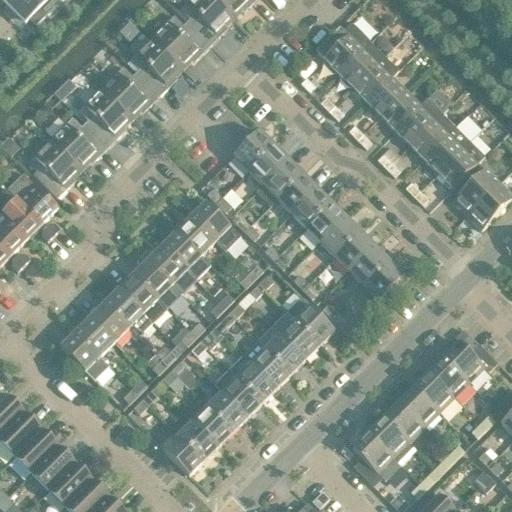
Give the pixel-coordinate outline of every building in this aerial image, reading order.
[(29,22),(36,29),(62,3),(63,3),(65,0),(14,0),(7,8),(26,26),(29,22)] [(212,0),(194,0),(183,12),(180,8),(181,7),(174,0),(160,0),(187,26),(212,50),(229,33),(227,31),(235,23),(212,0)] [(261,0),(212,0),(235,23),(243,15),(245,17),(261,0)] [(511,0),(508,1),(503,3),(511,11),(511,9),(511,0)] [(187,26),(184,30),(175,20),(153,42),(184,74),(192,66),(194,68),(212,50),(187,26)] [(371,47),(363,39),(352,28),(344,35),(341,31),(317,56),(325,64),(339,79),(365,54),(371,47)] [(176,82),(184,74),(153,42),(131,64),(141,73),(137,77),(161,101),(178,84),(176,82)] [(354,93),(385,62),(371,48),(365,54),(339,79),(354,93)] [(393,82),(392,81),(398,75),(385,62),(354,93),(368,107),(393,82)] [(161,101),(137,77),(134,80),(124,71),(103,92),(134,123),(141,116),(144,118),(161,101)] [(307,82),(301,88),(310,97),(316,91),(307,82)] [(382,121),(407,96),(393,82),(368,107),(382,121)] [(126,132),(134,123),(103,92),(80,115),(89,125),(86,128),(110,151),(128,134),(126,132)] [(407,96),(382,121),(396,135),(421,110),(420,109),(407,96)] [(330,117),(336,111),(327,102),(321,108),(330,117)] [(421,110),(396,135),(410,150),(442,118),(428,103),(427,102),(420,109),(421,110)] [(336,111),(330,117),(338,125),(344,119),(336,111)] [(424,164),(456,132),(442,118),(410,150),(424,164)] [(110,151),(86,128),(83,131),(73,122),(52,144),(83,175),(90,167),(93,169),(110,151)] [(358,145),(364,139),(355,130),(349,136),(358,145)] [(424,164),(438,177),(470,145),(456,132),(424,164)] [(249,175),(274,150),(260,135),(234,160),(249,175)] [(364,139),(358,145),(366,153),(372,147),(364,139)] [(75,182),(83,175),(52,144),(30,165),(39,175),(35,179),(59,203),(77,184),(75,182)] [(13,145),(5,152),(13,161),(21,153),(13,145)] [(478,168),(478,167),(485,160),(470,145),(438,177),(453,193),(478,168)] [(264,190),(289,165),(274,150),(249,175),(264,190)] [(387,173),(392,167),(384,159),(378,165),(387,173)] [(278,204),(303,179),(289,165),(264,190),(278,204)] [(392,167),(387,173),(395,182),(401,176),(392,167)] [(467,221),(500,189),(484,174),(452,206),(467,221)] [(10,194),(45,229),(61,213),(26,178),(10,194)] [(292,218),(317,194),(303,179),(278,204),(292,218)] [(414,201),(420,195),(412,187),(406,193),(414,201)] [(481,236),(489,228),(511,205),(511,201),(500,189),(467,221),(481,236)] [(45,229),(10,194),(9,192),(0,200),(0,215),(4,219),(4,218),(30,244),(45,229)] [(216,208),(223,202),(214,192),(207,199),(216,208)] [(306,233),(332,208),(317,194),(292,218),(306,233)] [(420,195),(414,201),(423,210),(429,204),(420,195)] [(223,202),(216,208),(226,217),(232,211),(223,202)] [(207,206),(191,222),(216,246),(225,256),(241,240),(231,231),(207,206)] [(321,247),(346,222),(332,208),(306,233),(321,247)] [(0,243),(15,259),(30,244),(4,218),(4,219),(0,222),(0,243)] [(245,237),(251,230),(242,221),(236,228),(245,237)] [(202,260),(216,246),(191,222),(177,236),(202,260)] [(335,262),(361,237),(346,222),(321,247),(335,262)] [(48,232),(57,241),(63,235),(57,229),(50,229),(48,232)] [(251,230),(245,237),(254,246),(260,239),(251,230)] [(50,247),(57,241),(48,232),(45,234),(44,241),(50,247)] [(196,283),(210,269),(202,260),(177,236),(163,250),(196,283)] [(350,276),(375,251),(361,237),(335,262),(350,276)] [(0,272),(0,273),(15,259),(0,243),(0,272)] [(196,283),(163,250),(149,264),(182,298),(196,283)] [(274,265),(280,259),(271,251),(265,257),(274,265)] [(364,291),(389,266),(375,251),(350,276),(364,291)] [(18,261),(27,270),(33,264),(28,258),(21,258),(18,261)] [(280,259),(274,265),(283,275),(289,268),(280,259)] [(20,277),(27,270),(18,261),(14,265),(14,271),(20,277)] [(168,312),(182,298),(149,264),(134,278),(167,312),(168,312)] [(389,266),(364,291),(379,306),(404,281),(389,266)] [(248,279),(254,284),(263,276),(257,270),(248,279)] [(119,294),(152,327),(167,312),(134,278),(119,294)] [(245,293),(254,284),(248,279),(240,287),(245,293)] [(303,295),(309,288),(300,279),(294,286),(303,295)] [(258,289),(264,295),(273,286),(267,280),(258,289)] [(309,288),(303,295),(312,304),(318,297),(309,288)] [(256,303),(264,295),(258,289),(250,297),(256,303)] [(234,304),(229,299),(228,299),(221,292),(214,299),(221,307),(220,307),(226,313),(234,304)] [(152,328),(152,327),(119,294),(105,308),(129,332),(138,341),(152,328)] [(320,351),(335,336),(309,310),(300,301),(285,316),(320,351)] [(216,322),(226,313),(220,307),(210,317),(216,322)] [(115,347),(129,332),(105,308),(90,322),(115,347)] [(230,317),(236,323),(245,314),(239,308),(230,317)] [(331,324),(338,317),(329,308),(322,315),(331,324)] [(271,330),(306,365),(320,351),(285,316),(271,330)] [(226,333),(236,323),(230,317),(220,327),(226,333)] [(338,317),(331,324),(340,333),(347,326),(338,317)] [(100,361),(115,347),(90,322),(76,337),(100,361)] [(191,336),(197,342),(205,333),(200,327),(191,336)] [(257,344),(292,379),(306,365),(271,330),(257,344)] [(189,350),(197,342),(191,336),(183,344),(189,350)] [(110,370),(100,361),(76,337),(61,351),(95,385),(110,370)] [(201,346),(207,352),(216,343),(210,337),(201,346)] [(243,358),(277,393),(292,379),(257,344),(243,358)] [(193,354),(199,360),(207,352),(201,346),(193,354)] [(444,362),(469,387),(484,372),(489,377),(498,367),(478,347),(469,355),(460,346),(444,362)] [(162,365),(168,371),(176,363),(170,357),(162,365)] [(228,373),(263,408),(277,393),(243,358),(228,373)] [(454,401),(469,387),(444,362),(430,376),(454,401)] [(154,373),(160,378),(168,371),(162,365),(154,373)] [(172,375),(178,381),(186,373),(180,367),(172,375)] [(221,397),(248,423),(263,408),(228,373),(213,387),(222,396),(221,397)] [(170,389),(178,381),(172,375),(164,383),(170,389)] [(439,417),(454,401),(430,376),(414,392),(439,417)] [(133,394),(139,400),(147,391),(141,386),(133,394)] [(423,432),(439,417),(414,392),(399,407),(423,432)] [(130,408),(139,400),(133,394),(125,402),(130,408)] [(143,404),(149,410),(157,402),(151,396),(143,404)] [(233,437),(248,423),(221,397),(207,411),(233,437)] [(0,442),(26,417),(9,399),(0,408),(0,442)] [(140,418),(149,410),(143,404),(134,412),(140,418)] [(409,447),(423,432),(399,407),(384,422),(409,447)] [(219,451),(233,437),(207,411),(193,425),(219,451)] [(511,438),(511,416),(501,428),(511,438)] [(0,446),(15,462),(43,434),(26,417),(0,442),(0,446)] [(481,428),(487,433),(494,426),(489,420),(481,428)] [(369,437),(401,469),(416,454),(409,447),(384,422),(369,437)] [(205,466),(219,451),(193,425),(178,440),(205,466)] [(477,443),(487,433),(481,428),(472,437),(477,443)] [(32,479),(60,451),(43,434),(15,462),(32,479)] [(385,485),(401,469),(369,437),(353,453),(361,461),(354,467),(374,488),(381,481),(385,485)] [(190,481),(205,466),(178,440),(163,455),(190,481)] [(450,459),(455,464),(464,455),(459,450),(450,459)] [(49,495),(77,467),(60,451),(32,479),(49,495)] [(487,471),(493,466),(484,457),(478,462),(487,471)] [(448,472),(455,464),(450,459),(443,466),(448,472)] [(493,466),(487,471),(495,479),(501,474),(493,466)] [(65,511),(94,484),(77,467),(49,495),(65,511)] [(480,491),(489,482),(482,476),(474,485),(480,491)] [(420,489),(426,494),(433,486),(428,481),(420,489)] [(489,482),(480,491),(485,497),(494,488),(489,482)] [(99,511),(110,501),(94,484),(65,511),(99,511)] [(417,503),(426,494),(420,489),(412,497),(417,503)] [(0,511),(8,503),(1,496),(0,497),(0,511)] [(319,511),(329,502),(323,496),(313,506),(318,511),(319,511)] [(453,511),(439,497),(423,511),(453,511)] [(121,511),(110,501),(99,511),(121,511)] [(8,503),(0,511),(11,511),(14,509),(8,503)]
